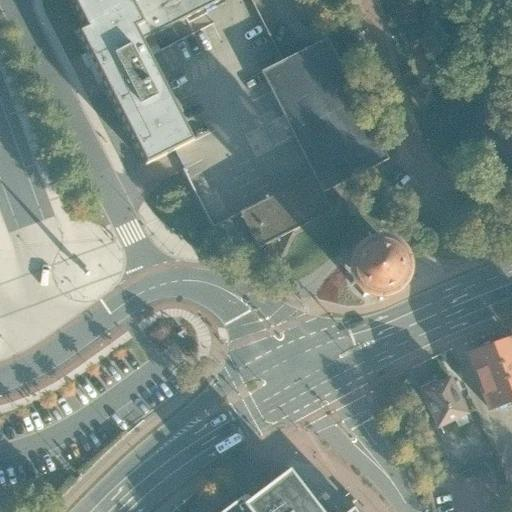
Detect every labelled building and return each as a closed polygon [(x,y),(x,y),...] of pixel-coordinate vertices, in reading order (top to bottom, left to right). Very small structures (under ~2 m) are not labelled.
[(77,0),(90,25),(82,29),(146,157),(170,145),(192,134),(142,34),(208,0),(77,0)] [(284,62),(262,72),(315,180),(241,216),(256,247),(330,211),(321,193),(374,167),(387,161),(328,40),(284,62)] [(356,40),(343,45),(348,57),(361,52),(356,40)] [(379,241),(374,240),(369,240),(364,240),(359,242),(355,244),(350,247),(347,251),(344,255),(342,260),(341,265),(341,270),(341,275),(343,280),(345,285),(348,289),(352,292),(356,295),(361,297),(366,298),(371,298),(376,298),(380,297),(385,294),(388,292),(392,288),(395,285),(397,280),(398,276),(399,271),(399,266),(398,261),(396,257),(394,253),(391,249),(387,246),(383,243),(379,241)] [(511,402),(511,337),(466,355),(488,411),(511,402)] [(449,377),(417,393),(435,430),(468,415),(449,377)] [(353,511),(352,509),(348,511),(317,511),(286,471),(231,511),(353,511)]
